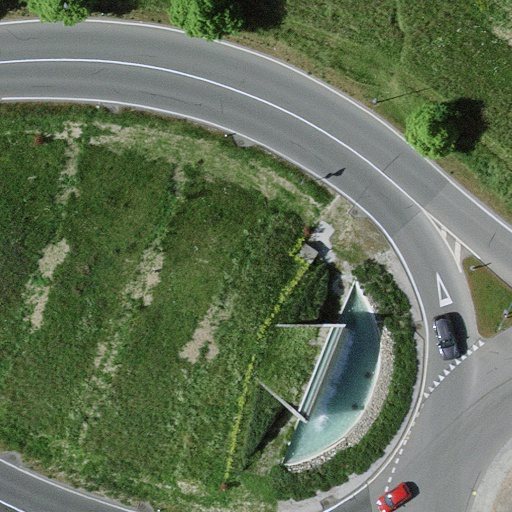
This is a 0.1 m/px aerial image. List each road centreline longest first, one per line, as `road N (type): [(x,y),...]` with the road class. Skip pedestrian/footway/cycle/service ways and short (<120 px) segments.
road 1 (secondary): [(511,325),(419,205),(328,133),(276,105),(145,64),(0,62)]
road 2 (secondary): [(511,375),(469,411),(444,447),(423,511)]
